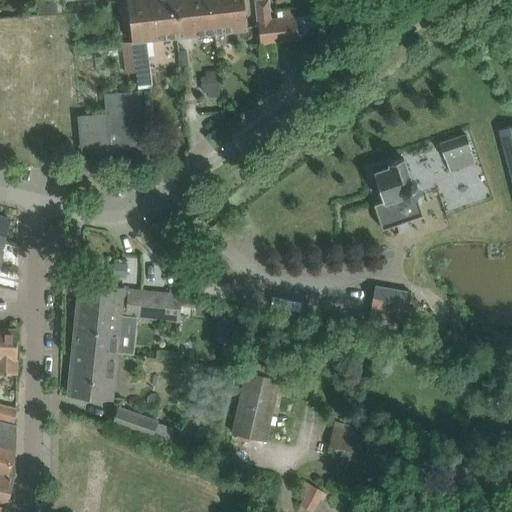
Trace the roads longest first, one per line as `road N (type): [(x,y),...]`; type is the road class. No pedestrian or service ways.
road 1 (unclassified): [(33,201),(108,219),(143,205),(342,75),(439,0)]
road 2 (residential): [(30,511),(34,311)]
